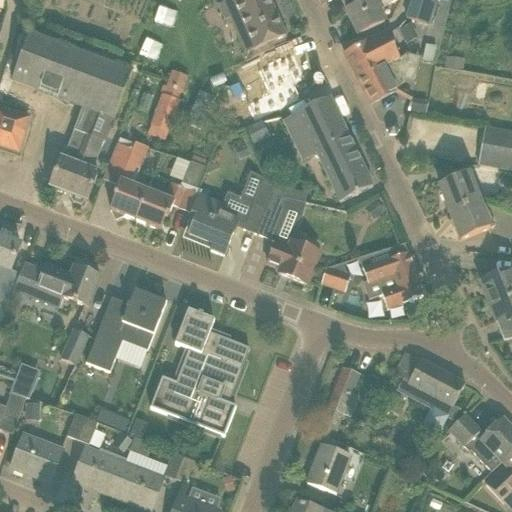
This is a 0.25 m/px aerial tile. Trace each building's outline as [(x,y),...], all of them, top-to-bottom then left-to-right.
[(255,52),(286,37),(269,0),(232,0),(219,6),(225,21),(238,16),(255,52)] [(318,0),(322,7),(335,0),(350,0),(355,9),(372,1),(371,0),(318,0)] [(358,36),(387,23),(381,9),(401,0),(400,0),(371,0),(372,1),(355,9),(347,13),(358,36)] [(412,0),(407,18),(427,24),(434,0),(412,0)] [(133,72),(30,34),(12,82),(81,108),(115,121),(133,72)] [(344,57),(357,82),(401,59),(388,34),(366,46),(365,45),(344,57)] [(435,47),(425,45),(422,60),(432,62),(435,47)] [(300,68),(294,55),(257,72),(268,95),(254,102),(246,106),(254,122),(300,101),(293,86),(306,80),(300,68)] [(401,59),(357,82),(370,106),(397,92),(394,87),(404,81),(404,66),(401,59)] [(188,78),(172,72),(167,88),(163,87),(154,111),(159,113),(155,124),(168,128),(180,93),(182,94),(188,78)] [(245,88),(252,101),(262,96),(256,83),(245,88)] [(339,204),(373,188),(329,99),(294,118),(295,118),(283,124),(302,162),(315,156),(339,204)] [(61,160),(60,159),(49,189),(73,198),(72,200),(74,205),(79,207),(83,205),(84,202),(87,203),(97,174),(92,171),(98,154),(84,148),(87,138),(105,145),(112,128),(115,121),(81,108),(61,160)] [(0,111),(0,146),(19,152),(24,133),(29,120),(0,111)] [(395,126),(389,125),(386,131),(389,137),(395,137),(398,132),(395,126)] [(511,133),(485,128),(481,148),(511,153),(511,133)] [(207,136),(199,153),(206,156),(214,139),(207,136)] [(111,213),(135,222),(147,192),(127,184),(133,168),(127,165),(132,153),(118,147),(103,182),(118,187),(113,198),(116,199),(111,213)] [(511,153),(481,148),(478,167),(511,173),(511,153)] [(206,168),(191,162),(182,185),(197,191),(206,168)] [(469,178),(440,188),(450,215),(479,204),(469,178)] [(147,192),(135,222),(160,232),(165,219),(167,220),(172,208),(178,210),(186,190),(172,185),(166,199),(147,192)] [(287,202),(273,197),(267,210),(256,236),(271,242),(287,202)] [(224,258),(236,228),(237,224),(219,216),(222,208),(199,199),(190,220),(195,222),(189,238),(213,247),(211,253),(224,258)] [(450,215),(461,242),(489,231),(479,204),(450,215)] [(243,231),(256,236),(267,210),(253,205),(243,231)] [(8,278),(21,246),(0,238),(0,307),(6,310),(14,291),(18,282),(8,278)] [(277,243),(267,265),(280,270),(278,275),(307,286),(320,254),(292,243),(290,248),(277,243)] [(361,262),(364,271),(367,283),(363,285),(369,302),(382,297),(387,311),(424,298),(405,245),(361,262)] [(87,310),(100,278),(75,268),(71,277),(45,267),(42,274),(24,267),(18,282),(14,291),(56,309),(61,298),(87,310)] [(351,276),(327,268),(321,285),(345,293),(351,276)] [(480,284),(503,342),(511,340),(511,277),(500,282),(498,277),(480,284)] [(129,306),(111,299),(102,325),(120,332),(123,326),(153,337),(166,304),(135,292),(129,306)] [(189,313),(177,346),(189,351),(176,386),(162,380),(151,410),(224,438),(236,408),(229,405),(249,350),(209,335),(214,323),(202,318),(202,316),(199,315),(198,317),(189,313)] [(67,347),(61,361),(75,367),(88,337),(74,332),(67,347)] [(438,434),(451,410),(465,386),(406,355),(394,375),(409,384),(407,387),(436,402),(423,425),(438,434)] [(331,403),(346,409),(359,377),(343,371),(331,403)] [(10,394),(29,401),(32,392),(15,385),(16,382),(15,381),(10,394)] [(0,424),(0,431),(13,436),(26,400),(11,395),(0,424)] [(25,421),(39,422),(40,406),(26,405),(25,421)] [(76,416),(67,438),(78,442),(87,420),(76,416)] [(130,422),(115,416),(110,429),(125,435),(130,422)] [(502,463),(504,465),(511,455),(511,429),(502,420),(489,432),(487,430),(482,430),(479,432),(465,417),(449,432),(464,449),(466,447),(492,473),(502,463)] [(98,424),(87,420),(78,442),(89,446),(98,424)] [(123,455),(132,443),(121,435),(112,447),(123,455)] [(29,471),(52,480),(62,452),(23,437),(10,470),(27,476),(29,471)] [(350,460),(321,448),(307,485),(335,496),(350,460)] [(85,450),(73,483),(90,490),(91,486),(113,494),(124,465),(85,450)] [(172,454),(163,476),(175,481),(184,459),(172,454)] [(511,455),(504,465),(506,467),(487,486),(505,506),(511,499),(511,455)] [(184,459),(175,481),(186,486),(195,464),(184,459)] [(124,465),(113,494),(135,503),(134,507),(147,511),(151,511),(164,480),(124,465)] [(216,511),(179,498),(173,511),(216,511)] [(290,511),(317,511),(297,503),(293,511),(290,511)]
